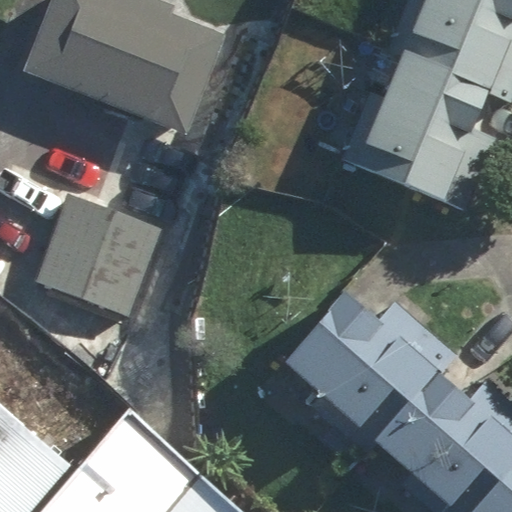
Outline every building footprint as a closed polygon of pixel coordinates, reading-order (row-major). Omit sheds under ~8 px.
[(49,0),(20,74),(187,140),(226,41),(172,20),(176,10),(149,0),(49,0)] [(495,73),(511,79),(511,0),(415,0),(402,34),(495,73)] [(345,172),(471,224),(502,149),(469,136),(495,73),(402,34),(345,172)] [(162,231),(67,196),(35,283),(129,318),(162,231)] [(393,297),(375,317),(345,290),(273,371),(364,452),(454,352),(393,297)] [(0,511),(74,511),(131,449),(0,334),(0,511)] [(511,403),(484,379),(466,398),(436,372),(364,452),(431,511),(474,511),(511,470),(511,403)] [(175,511),(188,499),(131,449),(74,511),(175,511)] [(511,511),(511,471),(475,511),(511,511)] [(202,511),(188,499),(175,511),(202,511)]
